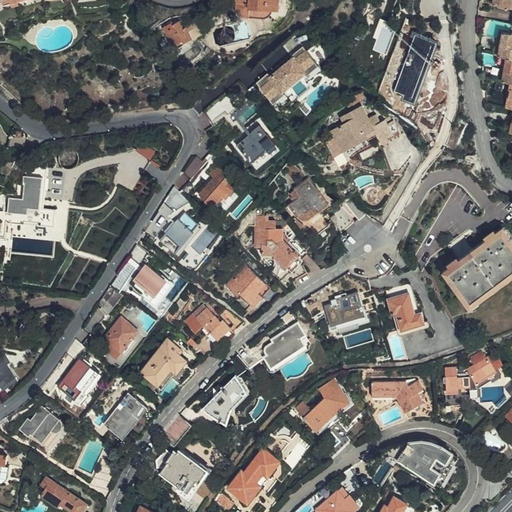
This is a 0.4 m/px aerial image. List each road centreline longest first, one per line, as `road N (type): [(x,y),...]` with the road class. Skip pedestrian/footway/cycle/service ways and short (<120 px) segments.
road 1 (unclassified): [(0,412),(36,379),(190,140),(176,118),(41,128),(0,101)]
road 2 (residential): [(111,511),(158,425),(198,379),(296,294),(370,247)]
road 3 (residential): [(461,511),(476,469),(466,448),(425,431),(369,447),(284,511)]
road 4 (residential): [(511,187),(487,164),(481,138),(466,44),(470,0)]
